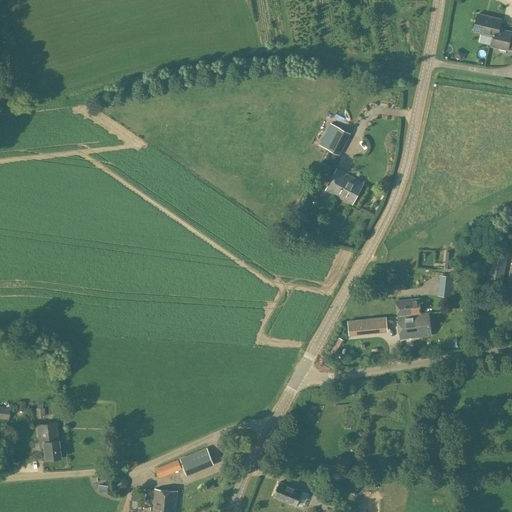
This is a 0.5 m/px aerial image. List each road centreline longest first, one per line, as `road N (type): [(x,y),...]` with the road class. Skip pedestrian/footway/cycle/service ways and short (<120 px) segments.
road 1 (tertiary): [(298,374),(392,204),(439,0)]
road 2 (unclassified): [(0,479),(143,467),(239,425),(271,424)]
road 3 (unclassified): [(511,350),(316,379),(298,374)]
